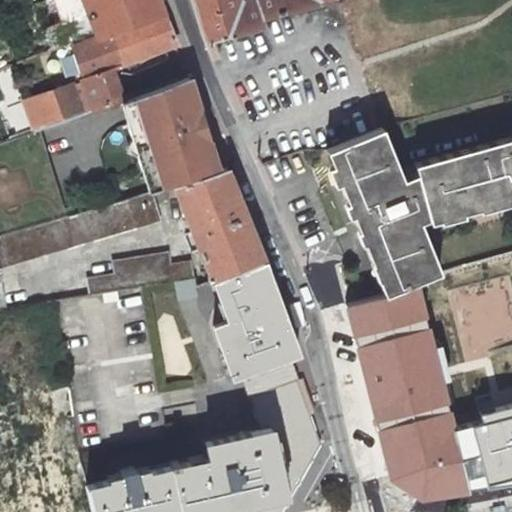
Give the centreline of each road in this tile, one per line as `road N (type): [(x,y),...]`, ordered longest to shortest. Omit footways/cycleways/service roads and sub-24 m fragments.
road 1 (residential): [(177,0),(309,298),(359,511)]
road 2 (unknown): [(320,349),(194,378),(117,382),(95,342),(81,276)]
